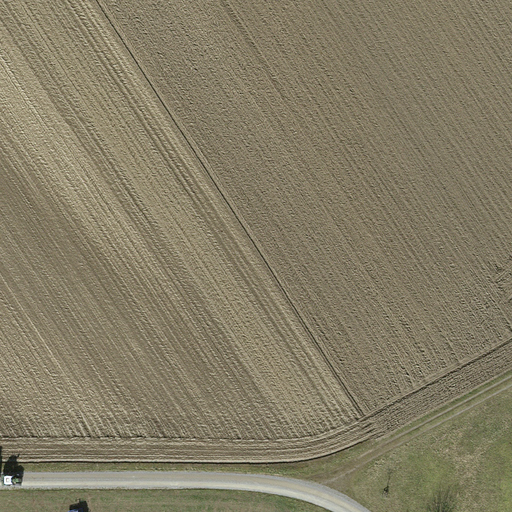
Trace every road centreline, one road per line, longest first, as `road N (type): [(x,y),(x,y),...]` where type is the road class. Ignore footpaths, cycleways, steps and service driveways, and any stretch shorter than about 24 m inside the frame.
road 1 (track): [(0,483),(294,488),(349,511)]
road 2 (track): [(308,492),(511,383)]
